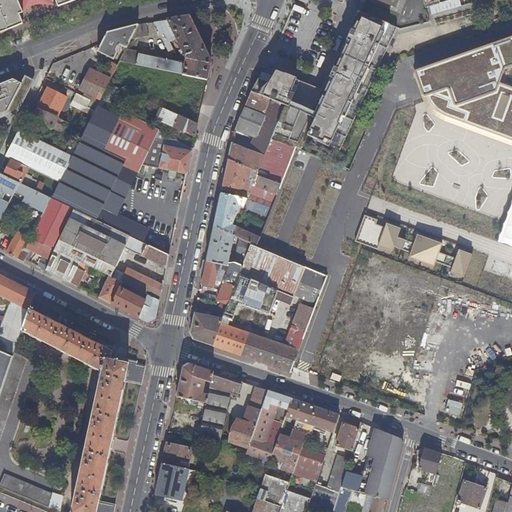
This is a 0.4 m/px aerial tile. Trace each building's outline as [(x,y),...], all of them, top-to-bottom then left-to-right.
[(17,6),(14,0),(12,0),(0,5),(0,33),(13,28),(10,18),(14,17),(11,9),(17,6)] [(35,0),(38,6),(42,4),(45,12),(77,0),(35,0)] [(423,0),(428,21),(489,5),(488,0),(423,0)] [(323,89),(265,68),(251,91),(285,105),(270,139),(285,145),(293,148),(310,154),(315,140),(349,153),(398,27),(361,12),(359,12),(323,89)] [(126,49),(125,51),(120,61),(183,74),(183,75),(208,80),(212,63),(189,17),(154,22),(169,52),(174,49),(170,42),(177,39),(181,49),(179,50),(182,56),(184,55),(186,59),(185,64),(156,58),(157,53),(142,50),(141,53),(126,49)] [(147,23),(137,25),(131,38),(142,37),(143,36),(149,35),(147,23)] [(108,32),(103,43),(98,52),(114,60),(117,53),(117,50),(120,45),(124,47),(123,50),(125,51),(126,49),(131,38),(137,25),(108,32)] [(427,90),(433,106),(441,113),(511,138),(511,37),(414,72),(421,93),(427,90)] [(106,72),(112,74),(115,63),(109,62),(106,72)] [(92,101),(98,104),(101,100),(109,84),(111,80),(90,69),(80,89),(95,96),(92,101)] [(14,79),(0,84),(0,115),(8,112),(23,84),(14,79)] [(48,88),(38,107),(57,117),(67,98),(48,88)] [(285,105),(251,91),(245,107),(264,115),(262,119),(264,120),(257,138),(252,150),(232,142),(229,159),(259,172),(270,139),(285,105)] [(70,105),(92,116),(95,111),(98,104),(92,101),(91,100),(76,93),(70,105)] [(20,130),(6,156),(12,159),(22,164),(55,180),(60,182),(51,198),(75,209),(74,210),(129,236),(144,243),(147,235),(149,230),(104,209),(107,203),(112,192),(129,200),(132,193),(130,192),(143,164),(160,168),(160,169),(187,174),(193,148),(180,141),(159,130),(157,129),(101,100),(98,104),(95,111),(92,116),(72,156),(20,130)] [(57,117),(38,107),(33,118),(51,128),(57,117)] [(198,124),(160,107),(155,118),(196,136),(198,124)] [(264,115),(245,107),(235,129),(257,138),(264,120),(262,119),(264,115)] [(62,133),(67,122),(57,117),(51,128),(62,133)] [(183,135),(180,141),(193,148),(195,140),(183,135)] [(285,145),(270,139),(259,172),(258,176),(270,180),(285,145)] [(258,176),(259,172),(229,159),(222,190),(243,195),(244,192),(251,194),(274,202),(281,184),(283,176),(293,148),(285,145),(270,180),(258,176)] [(22,164),(12,159),(4,176),(6,177),(9,178),(19,183),(23,174),(19,171),(22,164)] [(0,173),(0,222),(0,223),(17,193),(26,198),(24,203),(44,213),(51,198),(47,196),(19,183),(9,178),(6,177),(4,176),(0,173)] [(60,182),(55,180),(47,196),(51,198),(60,182)] [(252,243),(250,244),(257,247),(261,237),(240,228),(241,225),(238,224),(237,226),(234,224),(236,218),(240,219),(242,213),(246,214),(248,210),(269,217),(272,208),(247,199),(221,193),(214,227),(235,236),(240,238),(252,243)] [(511,197),(496,241),(511,247),(511,197)] [(75,209),(51,198),(44,213),(32,238),(56,250),(74,210),(75,209)] [(129,236),(74,210),(56,250),(51,261),(46,270),(71,283),(81,263),(92,267),(110,276),(111,277),(125,248),(167,268),(170,255),(144,243),(129,236)] [(397,227),(365,216),(356,240),(389,252),(390,247),(409,253),(407,261),(436,271),(438,265),(450,269),(449,274),(462,279),(471,254),(458,249),(455,258),(442,253),(445,244),(416,234),(413,243),(394,236),(397,227)] [(235,236),(214,227),(213,230),(207,261),(227,265),(228,263),(235,236)] [(6,249),(4,252),(8,254),(25,263),(29,255),(22,251),(24,248),(51,261),(56,250),(32,238),(19,232),(9,250),(6,249)] [(235,262),(242,265),(250,244),(252,243),(240,238),(235,262)] [(242,265),(239,273),(316,304),(326,277),(257,247),(250,244),(242,265)] [(222,302),(228,304),(235,286),(239,273),(242,265),(235,262),(228,263),(227,265),(207,261),(205,267),(202,282),(215,285),(222,288),(218,300),(222,302)] [(88,275),(92,267),(81,263),(71,283),(78,287),(84,273),(88,275)] [(160,300),(164,282),(157,279),(156,283),(119,266),(114,278),(123,282),(148,295),(160,300)] [(225,313),(223,318),(229,320),(232,321),(238,304),(268,316),(277,290),(239,273),(235,286),(228,304),(225,313)] [(0,325),(4,319),(0,317),(0,294),(13,300),(10,306),(27,314),(29,309),(34,293),(0,274),(0,325)] [(114,278),(111,277),(110,276),(99,298),(112,304),(120,288),(123,282),(114,278)] [(156,319),(160,300),(148,295),(146,301),(130,293),(131,291),(127,289),(126,291),(120,288),(112,304),(148,322),(156,319)] [(195,339),(213,345),(221,324),(223,318),(225,313),(228,304),(222,302),(219,311),(219,318),(195,313),(191,332),(195,339)] [(221,324),(213,345),(290,372),(294,363),(298,351),(314,309),(300,304),(285,346),(227,326),(221,324)] [(124,380),(141,384),(142,384),(145,366),(136,364),(137,361),(125,359),(124,363),(112,360),(113,353),(111,352),(106,349),(107,346),(102,344),(101,347),(78,335),(79,332),(75,330),(74,332),(51,321),(52,318),(47,316),(46,319),(29,309),(27,314),(22,330),(99,370),(98,375),(101,376),(72,511),(113,511),(115,505),(99,502),(124,380)] [(223,318),(221,324),(227,326),(229,320),(223,318)] [(376,331),(338,344),(352,384),(390,371),(376,331)] [(0,395),(14,355),(0,349),(0,395)] [(0,395),(0,438),(27,358),(14,352),(14,355),(0,395)] [(414,394),(427,358),(413,353),(399,388),(414,394)] [(183,368),(177,397),(192,400),(197,401),(207,403),(209,394),(204,392),(207,381),(212,382),(214,372),(190,364),(183,368)] [(206,408),(199,438),(214,441),(231,394),(236,380),(214,372),(212,382),(209,394),(207,403),(206,408)] [(236,380),(231,394),(238,396),(239,394),(244,396),(248,384),(236,380)] [(269,391),(256,387),(248,410),(261,414),(269,391)] [(249,448),(246,454),(270,462),(272,458),(276,446),(265,442),(272,421),(276,409),(277,409),(280,408),(280,407),(289,410),(293,399),(269,391),(261,414),(249,448)] [(276,446),(272,458),(284,462),(281,470),(317,482),(326,457),(301,449),(304,441),(312,444),(315,436),(311,435),(311,432),(308,431),(310,425),(334,433),(340,415),(293,399),(289,410),(286,417),(296,420),(291,438),(280,435),(276,446)] [(229,441),(249,448),(261,414),(248,410),(244,422),(237,419),(229,441)] [(265,442),(276,446),(280,435),(283,425),(272,421),(265,442)] [(353,451),(360,429),(344,424),(337,446),(353,451)] [(401,438),(377,429),(369,456),(376,458),(366,494),(375,496),(386,499),(388,500),(404,446),(401,438)] [(167,444),(163,464),(187,469),(191,449),(167,444)] [(420,469),(438,474),(442,457),(443,454),(426,448),(420,469)] [(325,497),(338,501),(342,487),(346,475),(351,459),(339,455),(325,497)] [(163,464),(156,495),(182,501),(188,470),(187,469),(163,464)] [(6,473),(1,486),(49,505),(54,492),(6,473)] [(266,475),(260,492),(257,499),(281,507),(279,511),(307,511),(311,501),(312,499),(287,491),(290,483),(266,475)] [(346,475),(342,487),(352,490),(362,493),(366,480),(346,475)] [(422,484),(420,492),(431,496),(435,482),(429,480),(427,485),(422,484)] [(458,501),(472,506),(480,509),(487,488),(465,481),(458,501)] [(338,501),(337,502),(333,511),(345,511),(352,490),(342,487),(338,501)] [(66,495),(54,492),(50,506),(62,509),(66,495)] [(382,511),(386,499),(375,496),(370,511),(369,511),(367,511),(366,511),(382,511)] [(279,511),(281,507),(257,499),(253,510),(252,511),(279,511)] [(331,500),(326,511),(333,511),(337,502),(331,500)] [(320,511),(323,504),(311,501),(307,511),(320,511)] [(457,501),(453,511),(470,511),(472,506),(458,501),(457,501)] [(506,511),(509,504),(496,501),(492,511),(506,511)]
